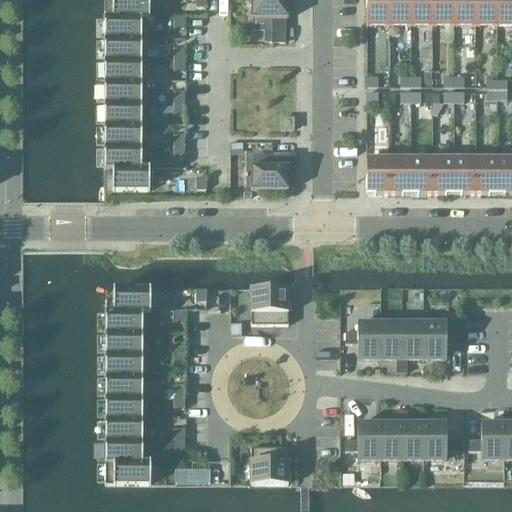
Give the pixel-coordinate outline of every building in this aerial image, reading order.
[(111,0),(112,19),(154,19),(153,0),(111,0)] [(195,0),(196,10),(206,10),(205,0),(195,0)] [(287,0),(250,0),(251,22),(271,22),(271,46),(285,46),(286,22),(288,22),(287,0)] [(366,0),(366,29),(388,29),(387,0),(366,0)] [(387,0),(388,29),(409,29),(409,0),(387,0)] [(409,0),(409,29),(431,29),(431,0),(409,0)] [(431,0),(431,29),(453,29),(452,0),(431,0)] [(452,0),(453,29),(475,29),(474,0),(452,0)] [(474,0),(475,29),(496,29),(496,0),(474,0)] [(511,0),(496,0),(496,29),(511,28),(511,0)] [(104,19),(104,40),(146,41),(146,21),(154,21),(154,19),(112,19),(104,19)] [(174,32),(184,32),(184,20),(174,20),(174,32)] [(104,40),(104,62),(146,62),(146,41),(104,40)] [(174,51),(174,63),(184,63),(184,51),(174,51)] [(104,62),(104,84),(146,84),(146,62),(104,62)] [(184,63),(174,63),(174,75),(184,75),(184,63)] [(377,81),(366,80),(366,91),(377,91),(377,81)] [(400,91),(410,91),(410,81),(400,81),(400,91)] [(410,81),(410,91),(420,91),(420,81),(410,81)] [(453,91),(453,81),(443,81),(443,91),(453,91)] [(463,81),(453,81),(453,91),(463,91),(463,81)] [(104,84),(104,106),(146,107),(146,84),(104,84)] [(486,84),(486,93),(496,93),(496,84),(486,84)] [(496,84),(496,93),(506,94),(506,84),(496,84)] [(486,104),(496,104),(496,93),(486,93),(486,104)] [(496,93),(496,104),(506,104),(506,94),(496,93)] [(174,94),(174,106),(184,106),(184,94),(174,94)] [(367,97),(367,107),(377,107),(377,97),(367,97)] [(410,107),(410,97),(400,97),(400,107),(410,107)] [(420,97),(410,97),(410,107),(420,107),(420,97)] [(453,107),(453,97),(443,97),(443,107),(453,107)] [(463,97),(453,97),(453,107),(463,107),(463,97)] [(104,106),(104,128),(146,128),(146,107),(104,106)] [(184,106),(174,106),(174,118),(184,118),(184,106)] [(281,121),(281,133),(292,133),(293,121),(281,121)] [(104,128),(104,150),(146,150),(146,128),(104,128)] [(174,137),(174,149),(184,149),(184,137),(174,137)] [(184,149),(174,149),(174,161),(184,161),(184,149)] [(104,172),(112,172),(149,172),(149,170),(146,170),(146,150),(104,150),(104,172)] [(251,194),(288,194),(288,170),(296,170),(296,156),(271,155),(271,169),(251,169),(251,194)] [(496,197),(511,197),(511,161),(496,162),(496,197)] [(366,197),(388,197),(388,162),(366,162),(366,197)] [(388,197),(409,197),(409,162),(388,162),(388,197)] [(409,197),(431,197),(431,162),(409,162),(409,197)] [(431,197),(453,197),(453,162),(431,162),(431,197)] [(453,197),(475,197),(475,162),(453,162),(453,197)] [(475,197),(496,197),(496,162),(475,162),(475,197)] [(149,172),(112,172),(112,194),(149,194),(149,172)] [(206,180),(196,181),(196,193),(206,192),(206,180)] [(105,315),(142,315),(150,315),(150,291),(113,291),(113,313),(105,313),(105,315)] [(288,291),(251,291),(251,328),(288,328),(288,291)] [(206,292),(196,292),(196,305),(206,305),(206,292)] [(174,314),(174,326),(184,326),(184,314),(174,314)] [(105,315),(105,335),(142,335),(142,315),(105,315)] [(241,326),(230,326),(230,338),(241,338),(241,326)] [(380,363),(380,326),(357,326),(357,363),(380,363)] [(401,326),(380,326),(380,363),(396,363),(401,363),(401,326)] [(423,326),(401,326),(401,363),(406,363),(423,363),(423,326)] [(445,326),(423,326),(423,363),(445,363),(446,347),(446,335),(445,326)] [(105,335),(105,357),(142,357),(142,335),(105,335)] [(345,347),(357,347),(357,335),(345,335),(345,347)] [(458,335),(446,335),(446,347),(458,347),(458,335)] [(174,345),(174,357),(184,357),(184,345),(174,345)] [(105,357),(105,379),(142,379),(142,357),(105,357)] [(184,357),(174,357),(174,369),(184,369),(184,357)] [(105,379),(105,400),(142,400),(142,379),(105,379)] [(174,388),(174,400),(184,400),(184,388),(174,388)] [(105,400),(105,422),(142,422),(142,400),(105,400)] [(184,400),(174,400),(174,412),(184,412),(184,400)] [(105,422),(105,442),(142,442),(142,422),(105,422)] [(511,463),(511,426),(503,427),(503,464),(511,463)] [(357,427),(357,443),(357,455),(357,464),(380,464),(380,427),(357,427)] [(401,464),(401,427),(396,427),(380,427),(380,464),(401,464)] [(423,427),(406,427),(401,427),(401,464),(423,464),(423,427)] [(445,427),(423,427),(423,464),(445,464),(445,427)] [(480,427),(480,443),(480,455),(480,464),(503,464),(503,427),(480,427)] [(174,431),(174,443),(184,443),(184,431),(174,431)] [(105,442),(105,464),(147,464),(147,442),(142,442),(105,442)] [(184,443),(174,443),(174,455),(184,455),(184,443)] [(345,455),(357,455),(357,443),(345,443),(345,455)] [(458,443),(445,443),(445,455),(458,455),(458,443)] [(468,455),(480,455),(480,443),(468,443),(468,455)] [(288,450),(251,451),(251,488),(288,488),(288,450)] [(147,464),(105,464),(105,488),(150,488),(150,464),(147,464)] [(191,474),(191,487),(207,487),(207,473),(191,474)]
